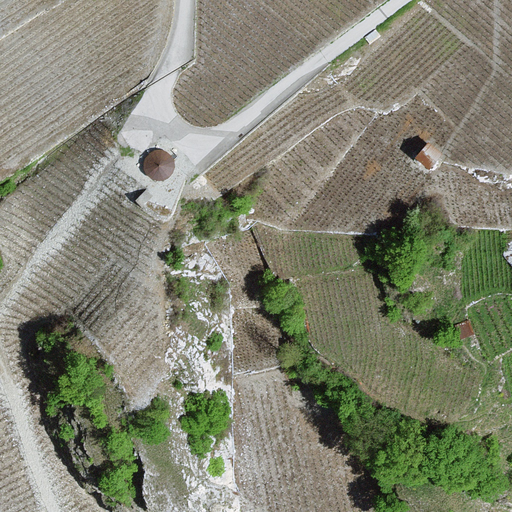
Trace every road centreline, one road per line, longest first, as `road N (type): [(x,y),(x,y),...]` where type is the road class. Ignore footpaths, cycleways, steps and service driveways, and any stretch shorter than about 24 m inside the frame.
road 1 (track): [(176,129),(201,150),(237,134),(401,0)]
road 2 (track): [(176,129),(165,90),(187,32),(187,0)]
